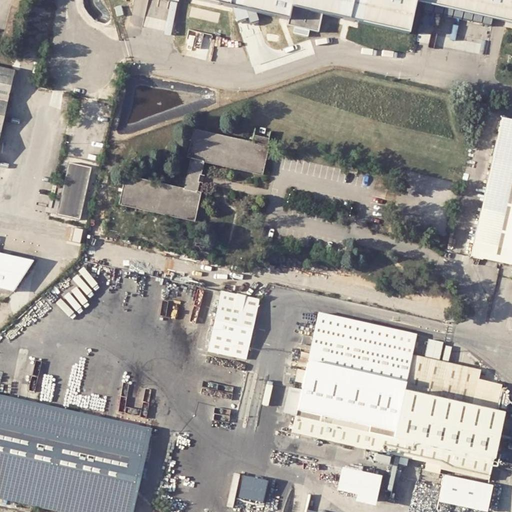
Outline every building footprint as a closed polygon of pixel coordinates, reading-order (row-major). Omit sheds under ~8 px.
[(511,0),(184,0),(263,20),(281,24),(288,20),(289,26),(319,33),(322,15),(339,19),(360,23),(410,34),(416,3),(425,5),(511,23),(511,0)] [(0,141),(18,73),(0,68),(0,141)] [(511,125),(502,123),(471,260),(511,269),(511,125)] [(184,187),(127,175),(120,204),(196,222),(204,191),(199,190),(201,181),(203,175),(206,161),(264,173),(270,144),(194,129),(188,157),(191,158),(184,187)] [(91,167),(68,162),(57,214),(80,219),(91,167)] [(0,288),(12,291),(35,258),(0,249),(0,288)] [(223,289),(209,351),(248,359),(261,298),(223,289)] [(413,353),(418,332),(321,310),(316,334),(314,343),(312,351),(308,367),(305,379),(304,386),(299,408),(396,429),(413,353)] [(304,341),(314,343),(316,334),(306,331),(304,341)] [(431,339),(428,353),(442,356),(445,342),(431,339)] [(304,349),(301,361),(309,363),(312,351),(304,349)] [(481,369),(413,353),(396,429),(299,408),(298,412),(294,430),(354,443),(448,464),(491,473),(505,412),(496,410),(502,387),(502,383),(479,378),(481,369)] [(301,366),(298,378),(305,379),(308,367),(301,366)] [(291,384),(285,409),(298,412),(299,408),(304,386),(291,384)] [(0,498),(22,503),(34,506),(61,511),(127,511),(145,428),(36,404),(22,401),(0,396),(0,498)] [(389,476),(348,467),(343,491),(364,495),(363,502),(383,506),(389,476)] [(268,479),(244,473),(238,497),(263,503),(268,479)] [(495,483),(445,473),(440,497),(490,507),(495,483)] [(0,498),(0,507),(19,511),(32,511),(34,506),(22,503),(0,498)]
